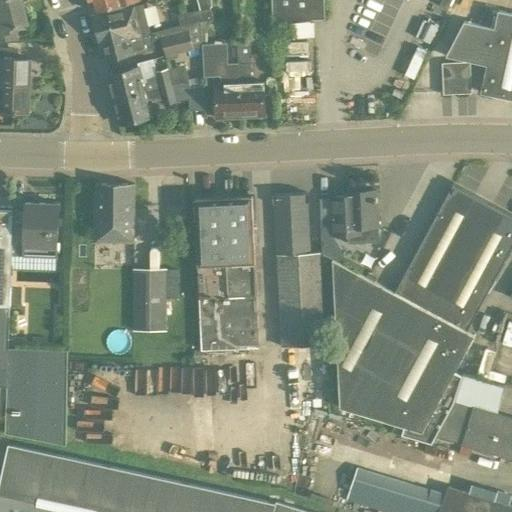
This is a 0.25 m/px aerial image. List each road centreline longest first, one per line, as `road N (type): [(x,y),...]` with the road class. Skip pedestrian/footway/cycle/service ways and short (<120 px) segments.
road 1 (residential): [(511,140),(100,153)]
road 2 (residential): [(100,153),(63,0)]
